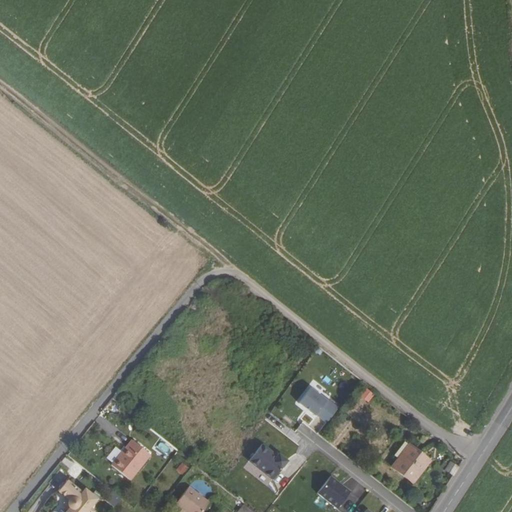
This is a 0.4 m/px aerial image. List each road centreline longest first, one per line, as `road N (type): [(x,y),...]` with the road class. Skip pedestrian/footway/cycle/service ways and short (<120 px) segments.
road 1 (unclassified): [(477,458),(245,279),(224,272),(207,277),(15,511)]
road 2 (track): [(0,80),(224,263),(224,272)]
